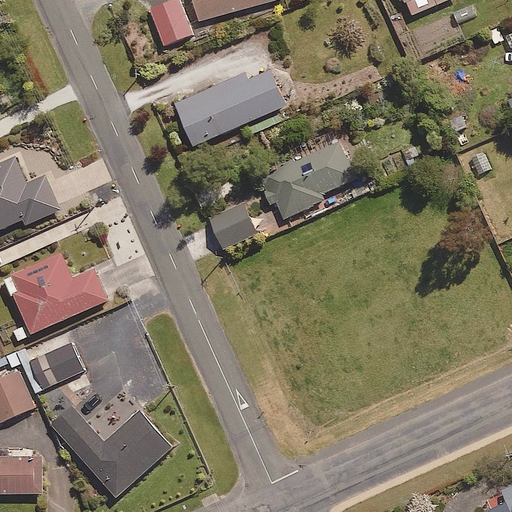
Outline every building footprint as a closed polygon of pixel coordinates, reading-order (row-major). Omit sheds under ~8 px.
[(194,34),(180,0),(174,0),(152,8),(166,44),(194,34)] [(275,0),(195,0),(202,20),(275,0)] [(447,0),(407,0),(414,15),(447,0)] [(288,105),(272,69),(250,79),(247,73),(178,103),(196,145),(288,105)] [(267,189),(265,190),(273,206),(275,204),(283,220),(327,198),(325,194),(361,175),(341,138),(262,179),(267,189)] [(29,184),(17,157),(0,165),(0,229),(24,219),(27,225),(62,209),(47,176),(29,184)] [(259,233),(245,204),(212,219),(226,248),(259,233)] [(63,253),(9,277),(5,278),(14,297),(17,295),(29,322),(14,329),(19,340),(34,334),(108,300),(94,269),(74,279),(63,253)] [(24,364),(37,392),(85,370),(72,343),(32,361),(26,347),(19,351),(24,364)] [(24,364),(19,351),(0,359),(0,367),(10,363),(13,369),(24,364)] [(0,422),(37,406),(21,371),(0,379),(0,422)] [(174,447),(142,411),(106,443),(74,406),(54,424),(118,497),(174,447)] [(0,492),(43,493),(43,456),(0,456),(0,492)] [(511,511),(511,487),(505,491),(510,502),(490,511),(511,511)]
